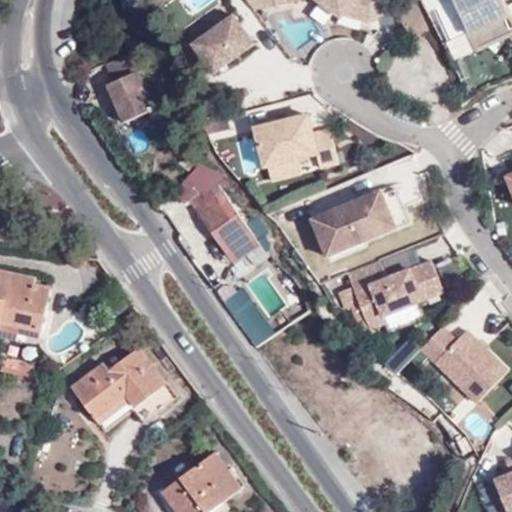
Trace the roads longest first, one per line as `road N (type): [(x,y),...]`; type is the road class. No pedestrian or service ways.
road 1 (tertiary): [(351,511),(155,231)]
road 2 (tertiary): [(119,256),(312,511)]
road 3 (tertiary): [(155,231),(58,103)]
road 4 (tertiary): [(27,129),(119,256)]
road 5 (residential): [(451,152),(364,108),(341,67)]
road 6 (residential): [(511,277),(458,200),(451,152)]
